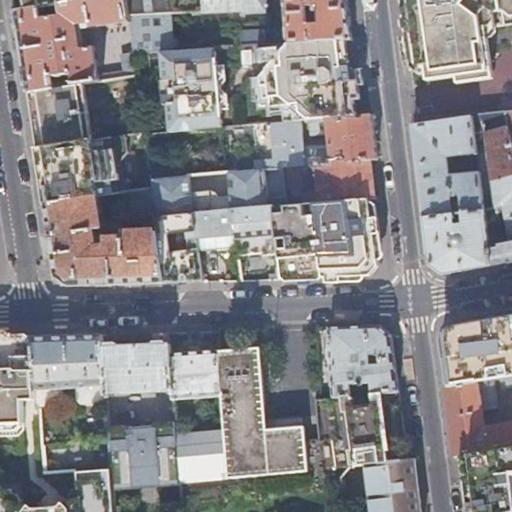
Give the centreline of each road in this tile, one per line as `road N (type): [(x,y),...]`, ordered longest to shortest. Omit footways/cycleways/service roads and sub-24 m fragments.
road 1 (residential): [(415,300),(31,309)]
road 2 (residential): [(415,300),(374,0)]
road 3 (residential): [(442,511),(415,300)]
road 4 (residential): [(31,309),(0,106)]
